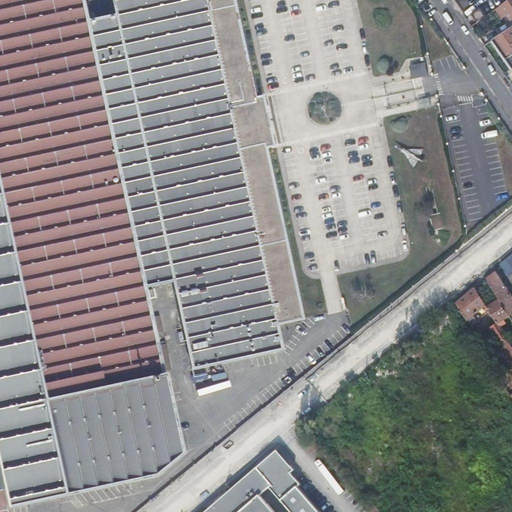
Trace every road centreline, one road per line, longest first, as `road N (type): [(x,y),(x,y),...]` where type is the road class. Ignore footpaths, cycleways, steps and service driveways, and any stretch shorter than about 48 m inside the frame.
road 1 (tertiary): [(169,511),(511,232)]
road 2 (unknown): [(346,0),(390,215),(381,238),(353,248)]
road 3 (unknown): [(314,255),(329,320),(359,296),(353,248)]
road 4 (unknown): [(281,108),(314,255)]
road 5 (unknown): [(353,248),(326,101)]
road 6 (residential): [(511,109),(436,0)]
